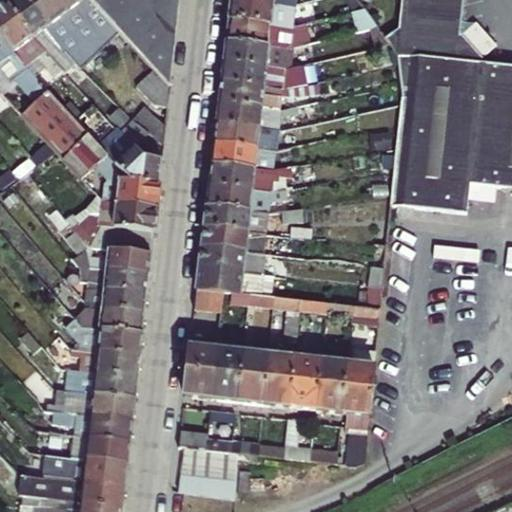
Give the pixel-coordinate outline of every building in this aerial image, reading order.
[(23,0),(17,0),(9,6),(34,40),(65,74),(76,64),(50,35),(23,0)] [(90,0),(23,0),(50,35),(76,64),(82,69),(112,45),(115,48),(126,39),(90,0)] [(90,0),(126,39),(156,72),(171,88),(181,0),(90,0)] [(394,180),(491,189),(511,191),(511,68),(499,68),(499,60),(480,35),(464,33),(466,0),(396,0),(395,24),(380,35),(389,47),(397,57),(399,68),(401,82),(403,97),(402,104),(400,127),(398,146),(395,168),(394,180)] [(285,8),(231,2),(229,21),(287,28),(288,7),(285,8)] [(9,6),(0,12),(0,35),(12,53),(27,70),(41,60),(59,80),(65,74),(34,40),(9,6)] [(362,10),(349,13),(354,33),(375,28),(362,10)] [(287,28),(229,21),(226,43),(282,50),(287,51),(307,45),(302,25),(290,28),(287,28)] [(0,35),(0,71),(11,86),(16,82),(36,105),(48,94),(27,70),(12,53),(0,35)] [(282,50),(226,43),(224,65),(285,72),(286,62),(301,58),(304,68),(315,65),(310,45),(307,45),(287,51),(282,50)] [(224,65),(221,85),(283,92),(285,72),(224,65)] [(169,111),(171,88),(156,72),(138,89),(155,110),(169,111)] [(221,85),(219,106),(280,113),(282,99),(303,97),(302,92),(283,92),(221,85)] [(0,103),(9,114),(14,110),(0,92),(0,103)] [(61,96),(54,101),(74,125),(81,119),(61,96)] [(51,99),(26,123),(57,158),(62,163),(88,140),(87,139),(74,125),(54,101),(51,99)] [(402,104),(393,106),(391,128),(400,127),(402,104)] [(280,113),(219,106),(217,126),(278,132),(279,120),(315,114),(313,105),(280,113)] [(146,109),(132,121),(133,122),(137,126),(165,146),(167,129),(146,109)] [(160,188),(165,146),(137,126),(133,122),(120,136),(124,141),(111,152),(107,148),(101,154),(132,184),(160,188)] [(217,126),(214,146),(276,153),(278,132),(217,126)] [(95,135),(88,140),(101,154),(107,148),(95,135)] [(160,188),(132,184),(101,154),(88,140),(62,163),(103,205),(157,211),(160,188)] [(276,153),(214,146),(212,167),(256,172),(257,159),(275,160),(276,153)] [(256,172),(212,167),(209,188),(253,192),(255,179),(272,181),(273,174),(256,172)] [(16,187),(22,195),(35,186),(29,177),(16,187)] [(209,188),(207,208),(268,215),(270,203),(289,199),(288,191),(272,194),(253,192),(209,188)] [(91,236),(94,239),(101,229),(154,235),(157,211),(103,205),(101,224),(97,223),(95,230),(91,236)] [(268,215),(207,208),(205,230),(266,235),(268,215)] [(382,216),(379,245),(387,246),(390,217),(382,216)] [(76,234),(69,226),(61,234),(81,257),(89,249),(94,239),(91,236),(84,228),(76,234)] [(91,265),(91,271),(149,277),(154,235),(101,229),(94,239),(89,249),(91,250),(109,252),(107,267),(91,265)] [(266,235),(205,230),(202,249),(264,255),(265,244),(272,244),(274,248),(307,250),(308,239),(266,235)] [(385,267),(387,246),(379,245),(375,245),(373,266),(385,267)] [(202,249),(200,267),(205,270),(261,276),(264,255),(202,249)] [(306,259),(284,257),(282,267),(305,270),(306,259)] [(383,288),(385,267),(373,266),(371,286),(383,288)] [(196,301),(222,305),(224,293),(234,294),(241,295),(243,281),(260,283),(261,276),(205,270),(200,267),(196,301)] [(85,289),(88,290),(147,296),(149,277),(91,271),(80,270),(78,283),(86,284),(85,289)] [(74,307),(86,310),(86,303),(66,279),(57,287),(74,307)] [(380,309),(383,288),(371,286),(368,308),(380,309)] [(86,303),(86,310),(145,316),(147,296),(88,290),(86,303)] [(234,294),(230,321),(246,323),(247,307),(249,296),(241,295),(234,294)] [(275,298),(249,296),(247,307),(274,310),(275,298)] [(275,298),(274,310),(289,311),(284,344),(297,345),(300,312),(301,301),(275,298)] [(220,325),(222,305),(196,301),(194,321),(220,325)] [(328,304),(301,301),(300,312),(326,316),(328,304)] [(328,304),(326,316),(353,319),(354,306),(328,304)] [(368,308),(354,306),(353,319),(352,324),(379,327),(380,309),(368,308)] [(84,322),(76,321),(83,330),(142,337),(145,316),(86,310),(84,322)] [(86,338),(85,352),(140,358),(142,337),(83,330),(76,321),(72,316),(67,329),(86,338)] [(61,371),(39,345),(31,352),(53,378),(61,371)] [(191,349),(188,373),(214,376),(217,352),(191,349)] [(82,351),(79,373),(82,373),(137,379),(140,358),(85,352),(82,351)] [(217,352),(214,376),(240,378),(243,354),(217,352)] [(347,366),(344,390),(371,393),(376,355),(357,353),(355,366),(347,366)] [(243,354),(240,378),(266,381),(269,357),(243,354)] [(269,357),(266,381),(293,384),(295,360),(269,357)] [(321,363),(295,360),(293,384),(318,387),(321,363)] [(347,366),(321,363),(318,387),(344,390),(347,366)] [(137,379),(82,373),(80,395),(135,401),(137,379)] [(185,397),(211,400),(214,376),(188,373),(185,397)] [(214,376),(211,400),(237,403),(240,378),(214,376)] [(237,403),(263,406),(266,381),(240,378),(237,403)] [(293,384),(266,381),(263,406),(290,409),(293,384)] [(293,384),(290,409),(315,412),(318,387),(293,384)] [(318,387),(315,412),(341,415),(344,390),(318,387)] [(344,390),(341,415),(348,415),(346,433),(358,434),(367,435),(371,393),(344,390)] [(50,413),(55,414),(132,424),(135,401),(80,395),(79,402),(52,399),(50,413)] [(76,429),(75,438),(130,445),(132,424),(55,414),(54,426),(76,429)] [(205,452),(232,454),(233,442),(236,419),(209,417),(208,429),(207,435),(205,452)] [(287,438),(286,448),(285,460),(309,463),(311,451),(296,450),(298,427),(288,426),(287,438)] [(207,435),(181,433),(179,449),(185,450),(205,452),(207,435)] [(365,457),(367,435),(358,434),(356,456),(365,457)] [(274,437),(273,447),(286,448),(287,438),(274,437)] [(75,438),(72,461),(127,467),(130,445),(75,438)] [(241,455),(258,457),(259,445),(233,442),(232,454),(241,455)] [(258,457),(285,460),(286,448),(273,447),(259,445),(258,457)] [(232,454),(205,452),(185,450),(182,475),(237,481),(241,455),(232,454)] [(309,463),(335,467),(337,454),(311,451),(309,463)] [(356,456),(337,454),(335,467),(354,469),(364,463),(365,457),(356,456)] [(43,457),(41,481),(125,489),(127,467),(72,461),(43,457)] [(237,481),(182,475),(179,495),(235,501),(237,481)] [(20,478),(17,499),(122,510),(125,489),(41,481),(20,478)] [(58,511),(121,511),(122,510),(17,499),(17,507),(58,511)]
